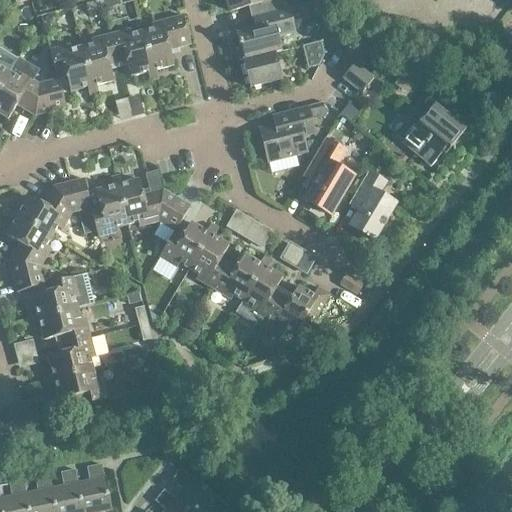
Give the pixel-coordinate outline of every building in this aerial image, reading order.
[(103,0),(101,1),(103,10),(120,6),(118,0),(103,0)] [(225,0),(229,13),(256,6),(259,17),(286,10),(283,0),(225,0)] [(103,10),(101,1),(85,5),(88,15),(103,10)] [(318,17),(332,28),(340,19),(325,8),(318,17)] [(242,62),(273,54),(280,53),(276,39),(294,34),(289,9),(286,10),(259,17),(258,17),(260,29),(235,36),(242,62)] [(152,30),(142,32),(152,71),(173,66),(169,51),(190,45),(182,17),(151,24),(152,30)] [(110,35),(117,63),(125,61),(129,77),(152,71),(142,32),(131,35),(130,30),(110,35)] [(117,63),(110,35),(91,40),(92,45),(81,48),(91,87),(112,82),(107,66),(117,63)] [(0,88),(8,74),(0,68),(2,64),(0,62),(0,48),(4,42),(0,39),(0,88)] [(323,56),(320,43),(302,48),(308,70),(318,67),(323,56)] [(44,83),(52,112),(65,109),(57,79),(64,77),(69,93),(91,87),(81,48),(70,50),(69,46),(49,51),(56,80),(44,83)] [(273,54),(242,62),(248,89),(280,81),(273,54)] [(34,117),(52,112),(44,83),(38,85),(33,82),(39,72),(17,59),(8,74),(0,88),(0,115),(7,120),(15,106),(34,117)] [(361,96),(373,80),(354,65),(341,80),(361,96)] [(126,98),(115,100),(117,116),(128,115),(126,98)] [(427,101),(419,111),(398,138),(403,143),(402,143),(415,153),(414,155),(429,167),(445,149),(448,151),(465,130),(427,101)] [(304,152),(301,141),(315,137),(311,121),(326,117),(322,104),(271,117),(273,128),(259,132),(267,162),(304,152)] [(324,141),(303,178),(315,185),(305,201),(329,216),(351,179),(334,169),(343,152),(324,141)] [(397,206),(381,196),(387,185),(367,173),(353,198),(363,204),(349,228),(375,242),(397,206)] [(117,229),(129,226),(119,186),(98,192),(102,208),(94,210),(86,179),(71,183),(79,212),(92,209),(100,239),(118,234),(117,229)] [(141,181),(119,186),(129,226),(139,224),(140,229),(160,224),(164,227),(179,201),(164,192),(145,197),(141,181)] [(71,183),(54,188),(43,206),(30,198),(18,219),(52,238),(58,228),(63,231),(73,214),(79,212),(71,183)] [(179,266),(189,272),(210,236),(192,225),(183,240),(176,235),(191,208),(179,201),(164,227),(176,234),(160,260),(177,270),(179,266)] [(246,239),(254,224),(247,220),(247,219),(235,212),(225,229),(237,236),(238,234),(246,239)] [(9,262),(14,281),(42,274),(41,268),(52,250),(47,246),(52,238),(18,219),(7,237),(20,245),(9,262)] [(254,224),(246,239),(253,243),(252,245),(261,250),(271,233),(262,228),(254,224)] [(214,291),(229,267),(221,262),(230,248),(210,236),(189,272),(198,277),(196,280),(214,291)] [(298,270),(307,255),(299,251),(300,250),(289,243),(279,261),(289,267),(290,265),(298,270)] [(307,255),(298,270),(306,275),(315,260),(307,255)] [(243,303),(264,268),(245,257),(237,272),(229,267),(214,291),(231,301),(233,297),(243,303)] [(264,268),(243,303),(252,309),(250,312),(266,322),(267,323),(282,298),(274,293),(283,279),(264,268)] [(86,276),(45,286),(42,274),(14,281),(17,294),(47,287),(49,295),(33,298),(39,320),(78,310),(94,305),(86,276)] [(290,302),(282,298),(267,323),(266,322),(261,332),(279,342),(287,329),(296,334),(307,314),(316,319),(329,297),(318,290),(313,297),(298,289),(290,302)] [(141,303),(139,295),(126,298),(128,306),(141,303)] [(139,327),(149,324),(145,307),(134,310),(139,327)] [(78,310),(39,320),(44,341),(60,337),(62,346),(91,339),(86,319),(80,321),(78,310)] [(149,324),(139,327),(143,343),(153,340),(149,324)] [(19,360),(36,356),(31,337),(14,342),(19,360)] [(91,339),(62,346),(64,355),(48,358),(54,381),(94,371),(91,360),(96,358),(91,339)] [(94,371),(54,381),(59,401),(75,397),(78,407),(106,399),(101,379),(96,381),(94,371)] [(34,404),(13,410),(18,425),(38,420),(34,404)] [(0,430),(10,428),(5,412),(0,413),(0,430)] [(75,471),(82,511),(110,511),(101,466),(93,468),(94,474),(88,476),(89,483),(78,485),(75,471)] [(176,499),(192,511),(207,511),(217,500),(181,470),(175,477),(181,481),(177,486),(182,491),(176,499)] [(82,511),(75,471),(67,473),(68,480),(62,481),(64,488),(52,490),(49,476),(49,477),(55,511),(82,511)] [(55,511),(49,477),(41,478),(43,485),(36,486),(38,493),(26,495),(23,482),(28,511),(55,511)] [(28,511),(23,482),(15,483),(17,490),(10,491),(12,498),(0,500),(0,504),(1,511),(28,511)] [(192,511),(176,499),(175,500),(164,491),(159,498),(164,502),(160,507),(166,511),(165,511),(192,511)]
